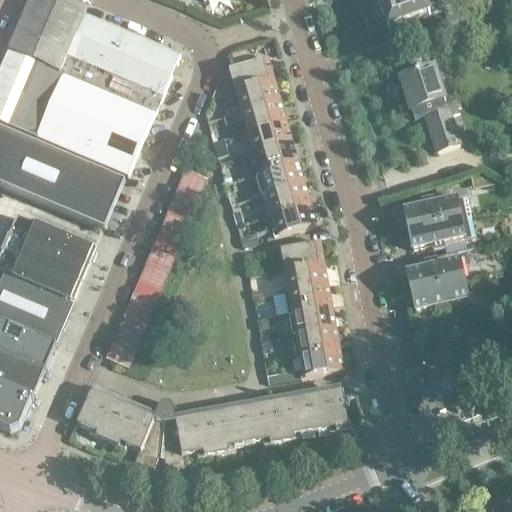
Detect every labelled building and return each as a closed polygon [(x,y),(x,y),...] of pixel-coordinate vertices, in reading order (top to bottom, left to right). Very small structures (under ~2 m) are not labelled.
[(68,58),(85,18),(66,10),(43,0),(31,0),(31,1),(9,54),(46,69),(45,71),(60,77),(68,58)] [(431,18),(425,0),(378,0),(379,3),(378,4),(383,18),(384,17),(389,32),(431,18)] [(118,80),(135,39),(85,18),(68,58),(94,69),(103,73),(118,80)] [(164,99),(181,59),(135,39),(118,80),(103,73),(101,78),(92,74),(94,69),(68,58),(60,77),(155,118),(164,99)] [(250,68),(246,53),(232,58),(236,72),(250,68)] [(155,118),(60,77),(45,71),(46,69),(9,54),(0,74),(0,124),(129,179),(155,118)] [(250,68),(236,72),(226,75),(228,82),(233,81),(237,95),(275,84),(269,62),(250,68)] [(101,78),(103,73),(94,69),(92,74),(101,78)] [(448,115),(444,103),(446,103),(435,71),(401,82),(411,114),(412,114),(416,123),(426,120),(438,156),(461,148),(449,114),(448,115)] [(281,105),(275,84),(237,95),(241,108),(236,110),(238,117),(281,105)] [(287,125),(281,105),(238,117),(240,124),(245,122),(249,136),(287,125)] [(511,132),(511,127),(501,123),(486,164),(499,168),(511,132)] [(293,146),(287,125),(249,136),(253,150),(248,151),(250,158),(293,146)] [(126,187),(119,184),(0,133),(0,190),(98,232),(106,235),(126,187)] [(299,167),(293,146),(250,158),(252,165),(257,164),(261,178),(299,167)] [(305,188),(299,167),(261,178),(265,191),(260,193),(262,200),(305,188)] [(203,193),(208,182),(186,173),(181,184),(203,193)] [(199,204),(203,193),(181,184),(176,195),(199,204)] [(311,208),(305,188),(262,200),(264,207),(269,205),(273,219),(311,208)] [(194,216),(199,204),(176,195),(172,206),(194,216)] [(462,222),(458,202),(404,214),(409,234),(462,222)] [(189,227),(194,216),(172,206),(167,217),(189,227)] [(317,230),(311,208),(273,219),(277,233),(272,234),(275,242),(317,230)] [(244,226),(241,215),(234,217),(237,229),(244,226)] [(185,238),(189,227),(167,217),(163,228),(185,238)] [(86,281),(96,259),(98,255),(94,254),(94,252),(18,220),(0,262),(0,275),(5,278),(71,306),(72,305),(76,306),(77,303),(86,281)] [(466,242),(462,222),(409,234),(413,254),(466,242)] [(97,247),(101,233),(69,226),(65,239),(97,247)] [(180,249),(185,238),(163,228),(158,239),(180,249)] [(258,248),(255,238),(241,242),(243,252),(258,248)] [(175,260),(180,249),(158,239),(153,250),(175,260)] [(325,268),(321,245),(277,253),(279,261),(284,261),(286,275),(325,268)] [(171,271),(175,260),(153,250),(149,262),(171,271)] [(166,282),(171,271),(149,262),(144,273),(166,282)] [(465,284),(461,264),(407,275),(412,295),(465,284)] [(329,289),(325,268),(286,275),(289,289),(284,290),(285,297),(329,289)] [(161,293),(166,282),(144,273),(139,284),(161,293)] [(58,347),(75,309),(71,307),(71,306),(5,278),(0,289),(0,323),(57,349),(58,347)] [(157,304),(161,293),(139,284),(135,295),(157,304)] [(469,304),(465,284),(412,295),(416,315),(469,304)] [(333,310),(329,289),(285,297),(286,304),(289,318),(333,310)] [(263,301),(262,294),(252,296),(253,302),(263,301)] [(152,315),(157,304),(135,295),(130,306),(152,315)] [(147,326),(152,315),(130,306),(125,317),(147,326)] [(337,332),(333,310),(289,318),(292,334),(275,336),(276,342),(337,332)] [(143,337),(147,326),(125,317),(121,328),(143,337)] [(138,348),(143,337),(121,328),(116,339),(138,348)] [(340,353),(337,332),(276,342),(277,348),(294,345),(297,361),(302,360),(340,353)] [(134,359),(138,348),(116,339),(111,350),(134,359)] [(487,357),(482,346),(469,352),(474,363),(487,357)] [(129,371),(134,359),(111,350),(107,361),(129,371)] [(420,360),(431,364),(435,365),(439,356),(424,351),(420,360)] [(47,374),(0,353),(0,388),(35,403),(47,374)] [(344,375),(340,353),(302,360),(304,374),(299,375),(301,383),(344,375)] [(286,385),(284,377),(268,380),(269,388),(286,385)] [(33,406),(35,403),(0,388),(0,431),(10,436),(12,437),(21,433),(21,432),(33,406)] [(350,434),(343,395),(309,401),(316,436),(330,433),(330,438),(350,434)] [(107,446),(123,410),(91,396),(77,428),(92,434),(90,439),(107,446)] [(316,436),(309,401),(276,407),(283,446),(302,443),(302,438),(316,436)] [(283,446),(276,407),(243,413),(249,448),(263,445),(264,450),(283,446)] [(141,455),(155,423),(123,410),(107,446),(125,454),(127,449),(140,454),(141,455)] [(249,448),(243,413),(210,419),(217,458),(236,455),(235,450),(249,448)] [(217,458),(210,419),(176,426),(182,460),(184,459),(197,457),(198,462),(217,458)] [(159,461),(163,427),(155,423),(141,455),(140,454),(135,465),(154,473),(159,461)] [(182,460),(176,426),(168,427),(164,462),(166,474),(186,471),(184,459),(182,460)]
